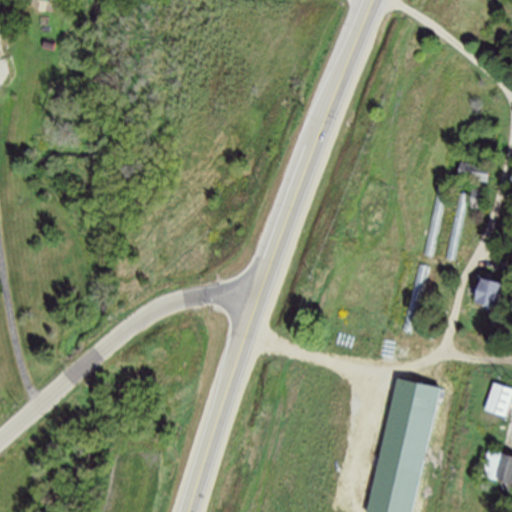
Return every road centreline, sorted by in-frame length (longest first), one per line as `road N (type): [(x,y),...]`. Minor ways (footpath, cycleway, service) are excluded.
road 1 (primary): [(188,511),(298,186),(372,0)]
road 2 (residential): [(261,291),(157,307),(0,438)]
